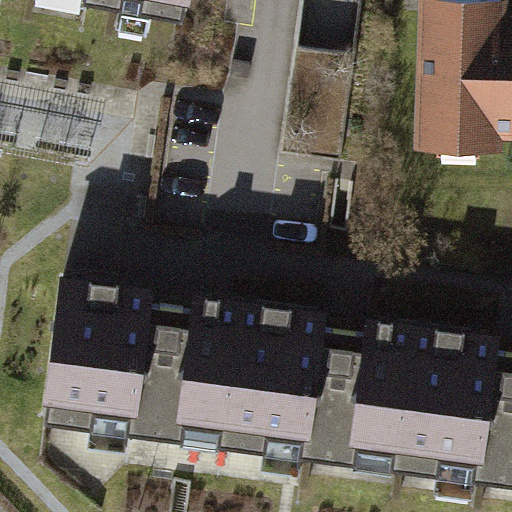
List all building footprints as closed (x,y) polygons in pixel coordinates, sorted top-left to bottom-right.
[(99,0),(184,16),(186,0),(99,0)] [(511,131),(511,1),(475,0),(426,0),(422,128),(511,131)] [(252,302),(66,276),(47,416),(233,441),(252,302)] [(432,327),(252,302),(233,441),(413,466),(432,327)] [(511,337),(432,327),(413,466),(511,479),(511,337)]
